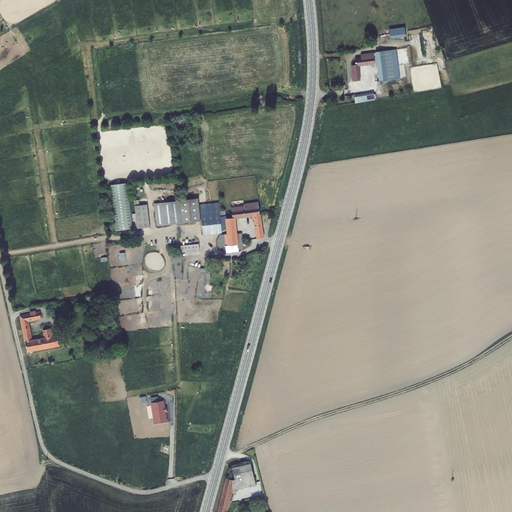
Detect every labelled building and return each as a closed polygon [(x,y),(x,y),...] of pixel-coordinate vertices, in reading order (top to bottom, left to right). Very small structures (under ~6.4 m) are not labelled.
[(390,36),(406,34),(404,27),(389,29),(390,36)] [(353,65),(353,80),(360,80),(360,64),(374,63),(376,74),(373,74),(374,78),(365,79),(364,83),(374,82),(387,80),(400,78),(396,49),(374,52),(374,53),(362,54),(362,58),(355,59),(356,64),(353,65)] [(355,103),(375,99),(374,92),(354,95),(355,103)] [(128,183),(109,185),(115,231),(133,229),(128,183)] [(156,226),(201,221),(198,198),(154,203),(156,226)] [(219,207),(219,204),(200,206),(203,235),(210,234),(209,230),(227,229),(227,234),(220,234),(221,245),(225,245),(226,252),(238,250),(238,249),(243,248),(242,236),(237,236),(235,217),(253,215),(257,238),(264,237),(258,202),(244,204),(244,206),(231,208),(232,217),(226,218),(225,210),(220,211),(219,207)] [(135,206),(137,228),(150,227),(147,204),(135,206)] [(196,250),(201,250),(201,244),(182,244),(183,255),(196,254),(196,250)] [(21,316),(27,351),(60,344),(58,336),(58,335),(54,336),(52,328),(43,330),(45,338),(31,340),(28,320),(41,318),(40,312),(36,313),(36,311),(30,312),(30,314),(21,316)] [(163,401),(151,403),(155,423),(167,421),(165,412),(165,408),(166,407),(165,407),(163,401)] [(169,446),(162,444),(160,452),(167,454),(169,446)] [(233,465),(233,477),(231,488),(253,485),(251,463),(233,465)] [(216,508),(225,510),(231,488),(233,477),(225,475),(216,508)]
